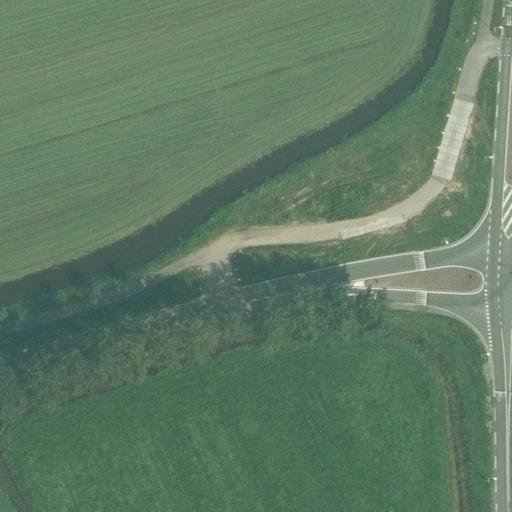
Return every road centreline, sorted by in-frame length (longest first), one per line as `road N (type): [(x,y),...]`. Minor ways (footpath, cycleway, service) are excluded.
road 1 (secondary): [(0,369),(223,307)]
road 2 (primary): [(484,178),(508,85),(510,32)]
road 3 (primary): [(510,32),(483,77),(452,167)]
road 4 (primary): [(500,403),(502,354),(485,278)]
road 5 (secondary): [(275,288),(318,286),(398,263)]
road 6 (secondary): [(386,231),(310,261),(275,288)]
road 7 (primary): [(451,290),(500,403)]
